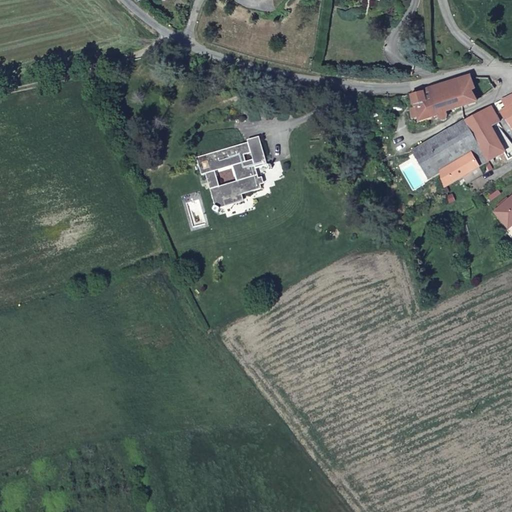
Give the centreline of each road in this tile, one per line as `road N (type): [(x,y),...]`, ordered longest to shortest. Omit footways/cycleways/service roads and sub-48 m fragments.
road 1 (unclassified): [(511,69),(377,88),(296,78),(170,38),(127,0)]
road 2 (track): [(0,93),(48,88),(170,38)]
